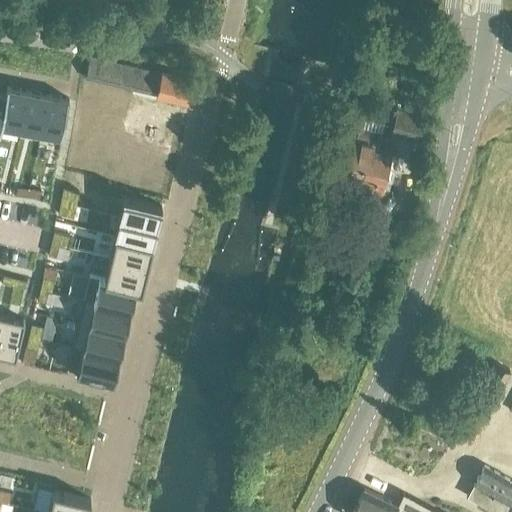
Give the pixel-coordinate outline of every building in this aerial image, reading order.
[(391,31),(389,48),(405,50),(406,32),(391,31)] [(195,82),(106,61),(91,58),(86,79),(190,103),(195,82)] [(8,87),(0,130),(0,133),(2,126),(21,129),(28,91),(8,87)] [(0,93),(0,130),(8,87),(7,87),(6,94),(0,93)] [(28,91),(21,129),(41,133),(49,94),(28,91)] [(49,94),(41,133),(62,137),(70,99),(49,94)] [(397,111),(390,138),(418,145),(425,119),(397,111)] [(359,128),(352,152),(346,150),(340,171),(347,172),(344,185),(380,194),(392,148),(389,147),(391,140),(380,138),(381,133),(359,128)] [(20,189),(18,197),(28,199),(30,192),(20,189)] [(30,192),(28,199),(37,202),(39,194),(30,192)] [(64,193),(61,203),(69,205),(71,195),(64,193)] [(124,197),(119,217),(157,226),(162,206),(124,197)] [(61,203),(59,213),(67,214),(69,205),(61,203)] [(119,217),(114,236),(153,245),(157,226),(119,217)] [(391,242),(396,226),(374,219),(369,235),(391,242)] [(54,234),(51,244),(59,246),(62,236),(54,234)] [(115,237),(110,258),(148,267),(153,245),(114,236),(114,237),(115,237)] [(51,244),(49,253),(57,255),(59,246),(51,244)] [(99,278),(99,279),(142,289),(148,267),(110,258),(105,279),(99,278)] [(6,276),(4,284),(14,286),(15,278),(6,276)] [(15,278),(14,286),(23,288),(25,280),(15,278)] [(99,279),(93,302),(131,311),(136,289),(142,290),(142,289),(99,279)] [(43,280),(40,289),(48,291),(51,282),(43,280)] [(40,289),(38,299),(46,301),(48,291),(40,289)] [(93,302),(88,325),(125,334),(131,311),(93,302)] [(6,316),(0,341),(0,354),(16,358),(25,320),(6,316)] [(88,325),(82,349),(119,358),(125,334),(88,325)] [(31,326),(29,336),(37,338),(39,328),(31,326)] [(29,336),(27,346),(35,347),(37,338),(29,336)] [(82,349),(76,373),(113,382),(119,358),(82,349)] [(493,402),(478,393),(456,433),(474,443),(496,404),(493,402)] [(511,498),(511,481),(484,467),(473,486),(473,485),(466,497),(478,503),(476,507),(484,511),(491,511),(492,511),(493,511),(503,511),(508,505),(511,498)] [(0,489),(0,501),(1,502),(10,503),(12,492),(0,489)] [(53,489),(48,511),(87,511),(91,499),(53,489)] [(409,511),(364,490),(353,511),(409,511)]
